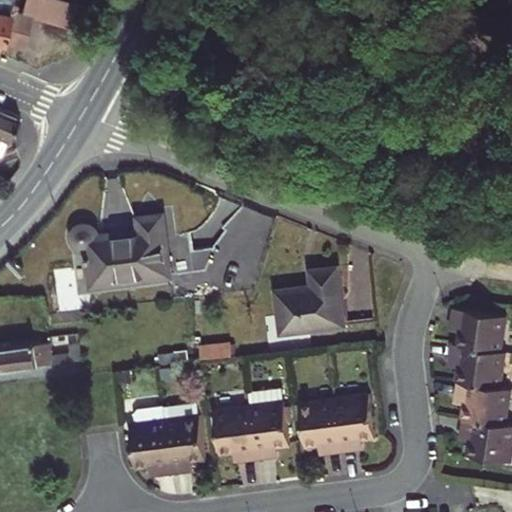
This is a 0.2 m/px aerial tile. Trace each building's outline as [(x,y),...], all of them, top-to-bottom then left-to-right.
[(0,0),(0,39),(26,46),(33,17),(74,27),(80,7),(56,0),(25,0),(22,11),(18,9),(19,4),(12,2),(12,0),(0,0)] [(0,134),(10,139),(20,118),(0,108),(0,134)] [(89,258),(169,248),(164,213),(140,216),(142,228),(120,231),(99,234),(98,230),(95,227),(92,225),(88,224),(83,225),(80,226),(77,229),(75,232),(75,236),(75,238),(76,241),(77,243),(80,246),(82,247),(85,248),(88,248),(89,258)] [(172,275),(169,248),(89,258),(93,285),(172,275)] [(326,268),(313,270),(314,284),(279,290),(284,333),(348,324),(340,266),(326,268)] [(459,344),(503,350),(507,315),(456,307),(455,315),(454,322),(458,323),(457,330),(461,330),(459,344)] [(73,360),(81,359),(79,338),(70,339),(72,350),(73,360)] [(3,358),(4,368),(73,360),(72,350),(53,353),(52,342),(2,348),(3,358)] [(503,350),(459,344),(455,342),(454,350),(452,358),(457,359),(456,365),(459,366),(457,379),(460,379),(502,386),(507,351),(503,350)] [(511,387),(502,386),(460,379),(459,387),(457,394),(462,395),(461,401),(466,402),(463,416),(466,417),(507,423),(511,389),(511,387)] [(250,391),(252,404),(259,457),(265,456),(272,455),(272,450),(280,449),(280,444),(292,443),(286,400),(285,400),(283,387),(250,391)] [(372,392),(337,397),(344,448),(351,447),(358,446),(358,442),(364,441),(363,437),(377,435),(372,392)] [(344,448),(337,397),(302,401),(307,444),(320,442),(321,447),(328,446),(329,450),(336,449),(344,448)] [(168,418),(174,469),(182,468),(190,467),(190,463),(195,462),(194,457),(208,456),(201,401),(166,405),(168,418)] [(259,457),(252,404),(217,409),(222,452),(236,450),(236,455),(243,454),(243,458),(251,458),(259,457)] [(167,470),(174,469),(168,418),(166,405),(139,409),(137,412),(138,422),(132,422),(138,465),(152,463),(152,467),(158,467),(159,471),(167,470)] [(511,423),(507,423),(466,417),(463,432),(467,432),(467,438),(472,439),(471,446),(469,453),(511,459),(511,423)]
